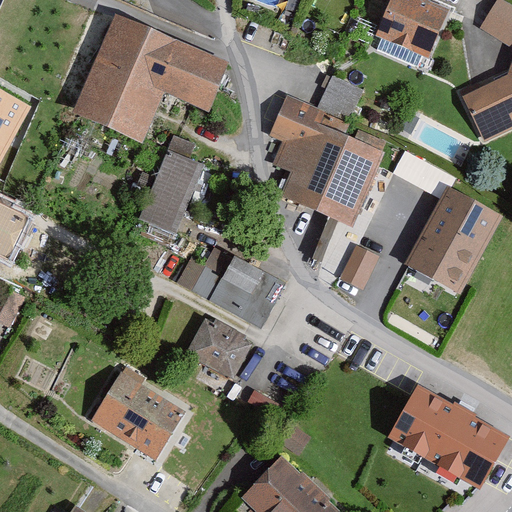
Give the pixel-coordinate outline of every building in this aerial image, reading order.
[(391,0),(376,38),(429,59),(449,10),(423,0),(391,0)] [(498,0),(480,29),(511,49),(511,48),(511,6),(501,0),(498,0)] [(77,110),(145,139),(164,94),(209,113),(229,66),(116,19),(77,110)] [(511,63),(510,70),(461,94),(484,143),(511,129),(511,63)] [(0,162),(31,106),(0,88),(0,162)] [(351,225),(382,153),(343,136),(348,125),(291,100),(276,134),(287,139),(278,161),(298,170),(286,197),(351,225)] [(198,171),(162,156),(135,223),(171,238),(198,171)] [(503,219),(449,189),(406,266),(459,296),(503,219)] [(27,216),(0,203),(0,257),(7,260),(27,216)] [(341,280),(364,290),(379,257),(355,247),(341,280)] [(202,268),(190,261),(175,290),(258,332),(280,289),(210,253),(202,268)] [(0,324),(11,329),(25,298),(0,287),(0,324)] [(231,386),(250,345),(198,320),(178,361),(231,386)] [(185,411),(122,371),(90,422),(153,461),(185,411)] [(390,442),(481,492),(510,440),(418,390),(390,442)] [(280,444),(299,456),(311,438),(292,426),(280,444)] [(338,511),(283,457),(242,499),(255,511),(338,511)]
